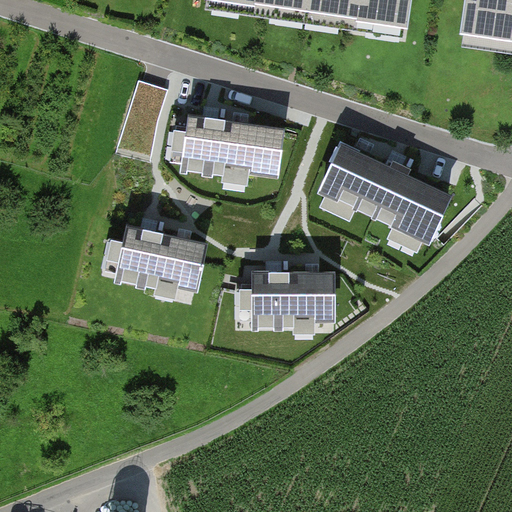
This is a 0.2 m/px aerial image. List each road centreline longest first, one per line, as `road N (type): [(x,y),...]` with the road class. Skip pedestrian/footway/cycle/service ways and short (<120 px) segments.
road 1 (residential): [(511,194),(380,326),(277,397),(15,511)]
road 2 (residential): [(0,1),(511,164)]
